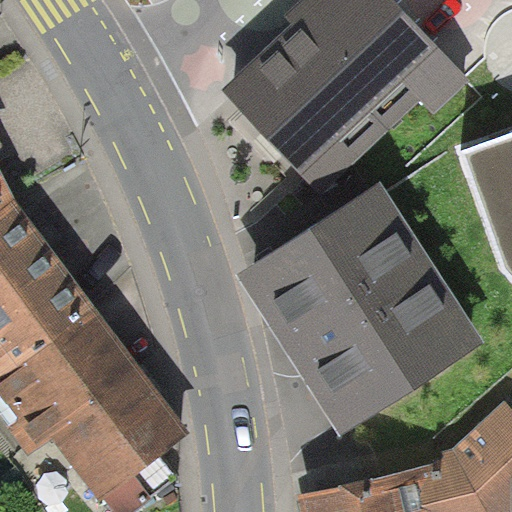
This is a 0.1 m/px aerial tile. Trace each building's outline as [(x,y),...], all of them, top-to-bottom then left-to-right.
[(477,85),(399,0),(299,0),(278,19),(287,28),(213,95),(322,205),(421,116),(431,124),(477,85)] [(511,132),(464,149),(503,265),(511,275),(511,132)] [(0,154),(6,152),(0,141),(0,220),(16,206),(0,171),(0,154)] [(437,283),(374,189),(251,271),(353,424),(494,330),(455,272),(437,283)] [(0,387),(97,315),(16,206),(0,220),(0,387)] [(30,461),(54,443),(141,376),(97,315),(0,387),(0,399),(19,423),(9,428),(30,461)] [(141,376),(54,443),(100,506),(106,501),(114,511),(139,511),(152,502),(139,483),(191,438),(141,376)] [(444,464),(432,467),(443,511),(511,511),(511,411),(505,404),(444,464)] [(443,511),(432,467),(298,501),(300,511),(443,511)]
